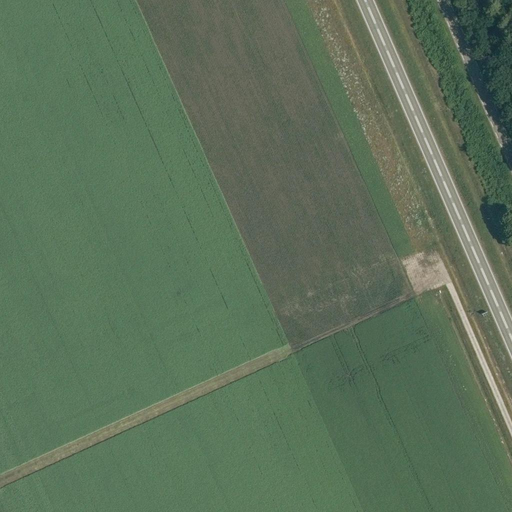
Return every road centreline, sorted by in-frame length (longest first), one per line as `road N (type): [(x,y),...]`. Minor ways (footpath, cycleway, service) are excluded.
road 1 (trunk): [(511,339),(364,0)]
road 2 (track): [(511,431),(439,263)]
road 3 (tertiary): [(443,0),(511,158)]
